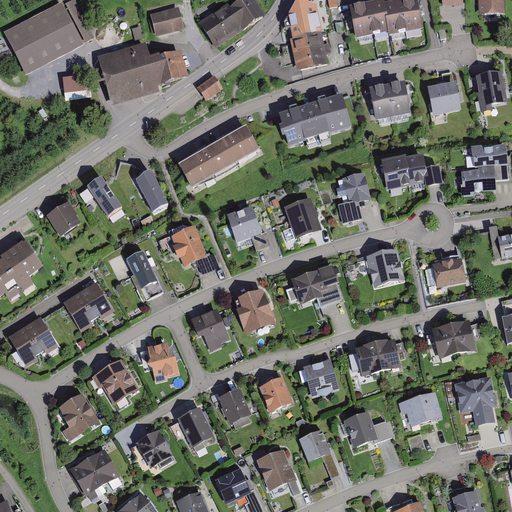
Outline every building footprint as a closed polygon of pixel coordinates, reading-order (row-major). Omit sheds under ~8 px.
[(75,0),(66,0),(4,31),(25,74),(95,39),(75,0)] [(253,0),(240,0),(203,23),(217,45),(263,16),(253,0)] [(385,0),(377,0),(351,6),(358,36),(389,29),(390,35),(425,27),(419,0),(398,0),(386,3),(385,0)] [(462,0),(442,0),(443,9),(452,8),(463,8),(462,0)] [(503,0),(480,0),(482,19),(505,18),(503,0)] [(181,6),(153,13),(158,36),(186,29),(181,6)] [(298,10),(289,24),(294,44),(292,45),(298,74),(327,67),(317,10),(298,10)] [(144,49),(98,63),(112,108),(156,95),(154,89),(187,79),(179,55),(149,64),(144,49)] [(88,75),(66,78),(68,92),(89,90),(88,75)] [(441,91),(428,94),(434,119),(461,113),(458,102),(452,75),(446,76),(438,78),(441,91)] [(500,79),(479,82),(482,98),(479,98),(482,114),(492,113),(491,107),(504,105),(503,97),(500,79)] [(222,93),(215,83),(199,94),(206,104),(222,93)] [(406,88),(368,96),(375,127),(413,118),(406,88)] [(289,152),(353,132),(342,98),(278,117),(289,152)] [(248,126),(179,164),(192,188),(261,150),(248,126)] [(478,168),(462,170),(464,194),(496,192),(495,179),(511,177),(511,170),(510,142),(476,145),(478,168)] [(425,151),(381,161),(387,187),(424,180),(425,186),(434,184),(444,182),(440,163),(428,165),(425,151)] [(153,172),(138,180),(153,210),(168,202),(153,172)] [(366,172),(343,178),(349,202),(340,205),(345,223),(364,218),(362,207),(369,205),(368,200),(373,198),(366,172)] [(102,178),(88,187),(108,219),(122,209),(102,178)] [(323,229),(311,198),(285,208),(297,238),(323,229)] [(67,201),(48,212),(61,234),(80,222),(67,201)] [(254,207),(229,216),(237,242),(253,237),(257,251),(264,248),(270,246),(266,233),(263,234),(254,207)] [(208,257),(194,225),(171,235),(186,267),(199,261),(205,273),(218,268),(212,255),(208,257)] [(511,234),(499,237),(502,256),(511,254),(511,234)] [(26,240),(0,258),(0,297),(9,291),(5,286),(15,279),(24,291),(37,282),(32,275),(45,266),(26,240)] [(165,292),(145,250),(126,259),(146,301),(165,292)] [(397,250),(368,256),(375,285),(404,279),(397,250)] [(467,257),(435,264),(440,287),(472,281),(467,257)] [(334,265),(292,278),(300,303),(322,296),(319,288),(340,282),(334,265)] [(98,283),(65,303),(81,329),(114,310),(98,283)] [(263,290),(239,300),(243,309),(237,311),(247,334),(276,322),(263,290)] [(219,310),(197,320),(210,349),(232,339),(219,310)] [(511,315),(503,317),(508,342),(511,341),(511,315)] [(43,318),(9,338),(26,366),(60,345),(43,318)] [(471,322),(434,330),(441,359),(477,351),(471,322)] [(397,340),(357,349),(363,375),(403,367),(397,340)] [(168,343),(149,347),(157,382),(171,379),(170,377),(181,374),(177,358),(170,354),(168,343)] [(122,359),(94,376),(102,388),(104,386),(116,405),(141,389),(122,359)] [(332,359),(305,367),(313,398),(341,390),(332,359)] [(283,376),(259,385),(270,413),(294,404),(283,376)] [(495,379),(458,384),(462,413),(475,411),(478,425),(496,422),(494,407),(500,406),(495,379)] [(253,414),(241,388),(219,398),(231,424),(253,414)] [(436,391),(398,401),(402,413),(408,411),(412,426),(433,420),(444,417),(436,391)] [(84,393),(60,407),(71,426),(65,430),(71,440),(101,422),(84,393)] [(215,436),(201,408),(177,419),(191,448),(215,436)] [(369,411),(345,420),(356,450),(371,444),(384,439),(391,437),(385,420),(374,425),(369,411)] [(246,438),(254,435),(251,426),(242,429),(246,438)] [(324,430),(300,440),(309,461),(322,456),(332,479),(342,474),(324,430)] [(173,452),(159,431),(136,445),(149,467),(173,452)] [(423,442),(420,435),(408,439),(412,452),(425,448),(423,442)] [(105,452),(72,472),(86,495),(119,475),(105,452)] [(283,453),(259,463),(271,491),(288,483),(295,480),(292,474),(283,453)] [(241,469),(215,480),(226,505),(227,504),(237,499),(246,495),(249,503),(245,505),(248,511),(264,511),(254,490),(250,491),(249,489),(246,481),(241,469)] [(254,490),(250,480),(246,481),(250,491),(254,490)] [(295,480),(288,483),(294,497),(298,496),(301,495),(295,480)] [(159,511),(142,491),(117,511),(159,511)] [(475,492),(453,498),(457,511),(481,511),(479,504),(475,492)] [(199,493),(177,502),(180,511),(207,511),(204,504),(199,493)] [(227,504),(229,508),(239,503),(237,499),(227,504)] [(13,511),(9,501),(0,505),(0,511),(13,511)] [(423,511),(420,503),(396,511),(423,511)]
